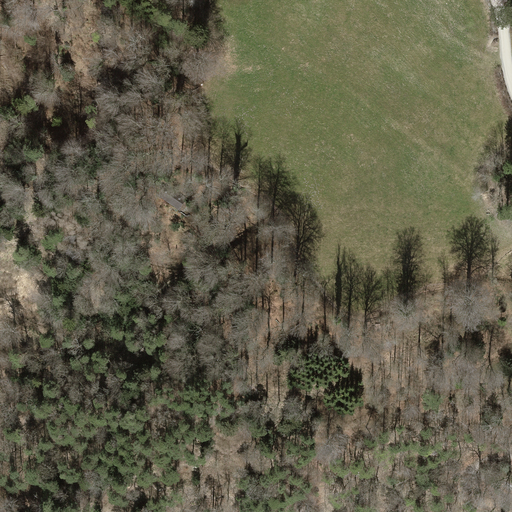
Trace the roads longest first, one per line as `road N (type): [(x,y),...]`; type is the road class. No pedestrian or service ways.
road 1 (motorway): [(0,74),(511,178)]
road 2 (motorway): [(511,91),(60,0)]
